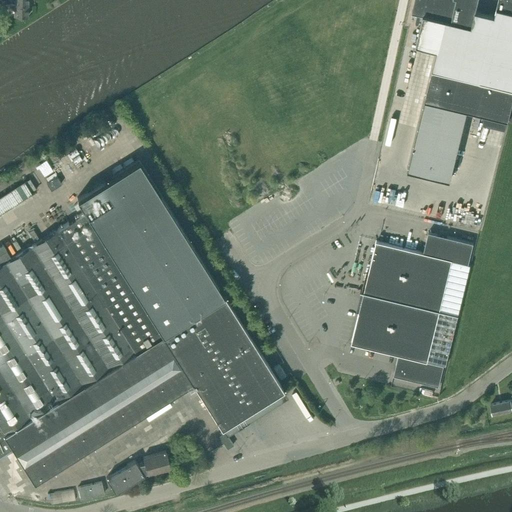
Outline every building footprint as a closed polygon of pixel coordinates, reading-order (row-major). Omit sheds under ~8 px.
[(437,48),(408,168),(450,178),(467,108),(485,113),(508,118),(511,119),(511,0),(498,0),(495,14),(476,9),(477,0),(415,0),(413,10),(424,13),(416,43),(437,48)] [(28,17),(28,5),(15,5),(15,4),(10,4),(10,9),(14,9),(14,16),(28,17)] [(0,263),(1,264),(0,264),(0,455),(13,447),(34,481),(192,381),(222,428),(284,389),(139,159),(77,197),(85,211),(58,228),(59,228),(11,258),(6,249),(3,245),(0,246),(0,263)] [(62,184),(57,177),(55,173),(46,178),(49,182),(47,183),(51,190),(62,184)] [(29,178),(0,196),(0,213),(37,189),(29,178)] [(364,291),(458,314),(471,264),(469,263),(474,242),(440,234),(429,231),(424,252),(417,250),(376,240),(375,246),(364,291)] [(458,314),(364,291),(352,342),(399,354),(394,374),(439,385),(444,364),(446,365),(458,314)] [(279,363),(274,366),(281,377),(285,374),(279,363)] [(511,399),(491,403),(493,413),(511,409),(511,399)] [(234,444),(226,431),(219,435),(227,448),(234,444)] [(143,457),(144,462),(138,463),(135,459),(106,477),(116,492),(144,474),(144,473),(147,471),(147,473),(171,466),(166,450),(143,457)] [(102,481),(78,487),(81,499),(105,494),(102,481)] [(74,489),(50,493),(51,504),(75,500),(74,489)]
